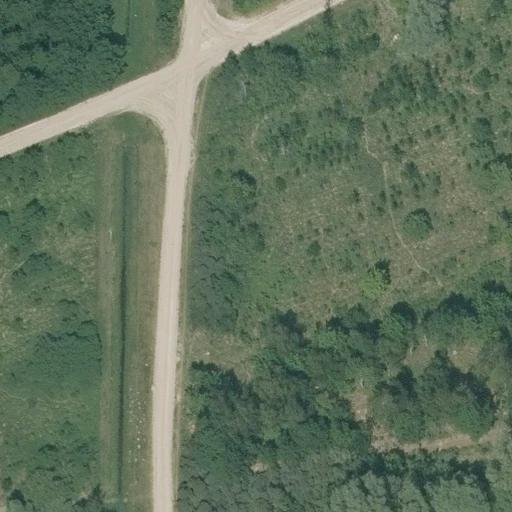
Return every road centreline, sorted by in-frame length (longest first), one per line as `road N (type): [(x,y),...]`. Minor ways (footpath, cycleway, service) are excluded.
road 1 (track): [(192,0),(173,208),(165,511)]
road 2 (track): [(306,0),(189,61),(0,141)]
